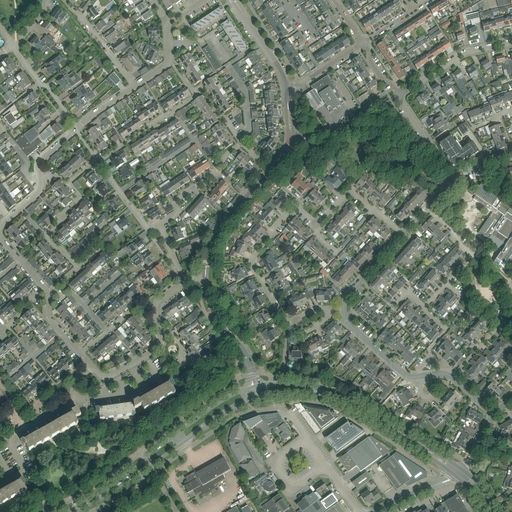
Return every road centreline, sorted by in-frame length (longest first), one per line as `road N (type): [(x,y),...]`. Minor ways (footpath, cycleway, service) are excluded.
road 1 (secondary): [(254,386),(209,409),(110,489)]
road 2 (secondary): [(110,489),(257,399)]
road 3 (residential): [(100,159),(196,98),(169,60)]
road 4 (residential): [(428,161),(383,131),(291,140)]
road 5 (residential): [(291,323),(252,262),(297,204)]
road 6 (residential): [(73,264),(45,234),(77,197),(71,177),(97,156)]
road 7 (residential): [(0,482),(23,466),(7,438),(71,401)]
road 8 (residential): [(411,377),(445,329),(425,306),(450,277)]
road 9 (residential): [(398,95),(464,53),(511,42)]
road 10 (tertiary): [(204,275),(219,227),(269,170)]
road 11 (residential): [(160,225),(177,213),(177,197),(213,173),(240,140)]
road 12 (secondary): [(424,450),(316,392)]
road 13 (tertiary): [(254,386),(213,311),(204,275)]
road 14 (residential): [(5,219),(37,190),(44,155),(76,127)]
